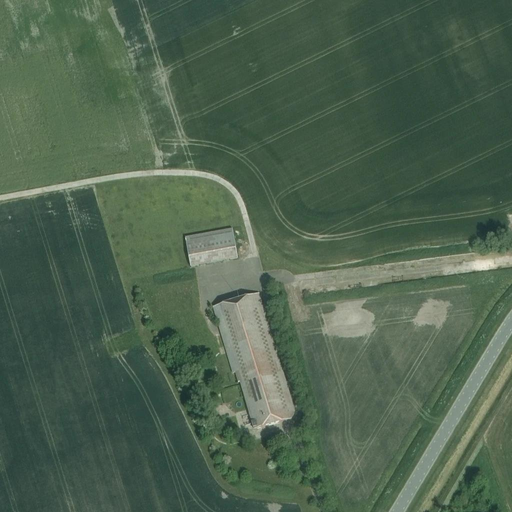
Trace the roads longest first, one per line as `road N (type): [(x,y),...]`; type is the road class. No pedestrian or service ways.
road 1 (track): [(511,257),(258,280),(240,205),(216,178),(115,176),(0,198)]
road 2 (unclassified): [(396,511),(511,320)]
